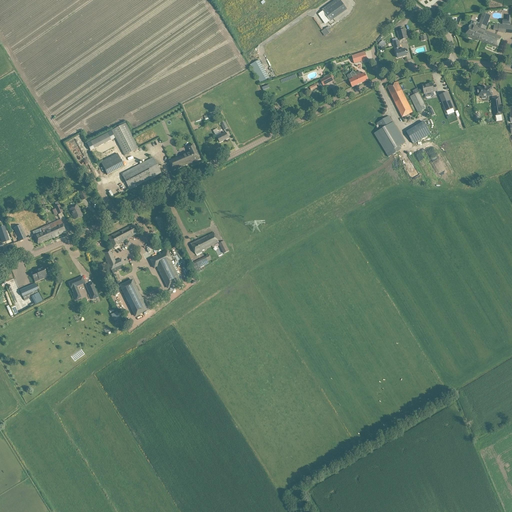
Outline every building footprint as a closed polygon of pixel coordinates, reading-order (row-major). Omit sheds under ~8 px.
[(322,11),(319,13),(326,23),(330,21),(346,9),(339,0),(335,0),(322,10),(322,11)] [(470,25),(466,35),(481,41),(497,47),(501,37),(485,31),(491,16),(483,13),(479,24),(473,21),(471,26),(470,25)] [(511,17),(507,17),(507,21),(503,21),(503,25),(511,25),(511,17)] [(405,29),(397,31),(400,41),(408,38),(405,29)] [(386,44),(383,40),(379,43),(380,44),(378,45),(381,50),(383,48),(382,47),(386,44)] [(398,58),(407,55),(405,49),(399,51),(399,48),(400,47),(398,40),(393,42),(396,53),(398,58)] [(365,52),(352,56),(354,64),(367,59),(365,52)] [(250,64),(259,83),(268,79),(259,60),(250,64)] [(365,73),(361,75),(360,71),(355,73),(353,71),(350,74),(353,79),(349,80),(350,83),(352,87),(360,84),(368,80),(366,76),(365,73)] [(330,75),(320,80),(323,86),(333,81),(330,75)] [(387,87),(388,89),(399,112),(402,117),(402,118),(413,113),(412,111),(400,87),(397,82),(387,87)] [(432,84),(423,86),(424,94),(437,91),(436,85),(436,86),(433,87),(432,84)] [(484,87),(483,87),(483,88),(478,88),(478,96),(482,96),(482,99),(486,99),(486,96),(492,96),(492,87),(486,87),(485,87),(485,88),(484,88),(484,87)] [(419,92),(415,94),(410,96),(418,113),(427,109),(419,92)] [(447,92),(439,96),(446,111),(453,108),(447,92)] [(492,98),(493,104),(495,116),(502,115),(499,97),(492,98)] [(221,123),(224,130),(228,128),(224,120),(221,115),(218,117),(221,123)] [(398,147),(405,143),(389,116),(376,123),(380,130),(374,134),(389,157),(399,150),(398,147)] [(406,132),(414,145),(431,135),(424,122),(406,132)] [(124,156),(139,149),(126,123),(111,131),(124,156)] [(220,142),(229,138),(226,133),(222,135),(220,132),(218,133),(217,129),(213,131),(215,135),(216,135),(218,138),(220,142)] [(86,143),(90,151),(111,140),(115,138),(111,131),(86,143)] [(169,161),(173,170),(200,159),(194,145),(188,147),(190,152),(169,161)] [(117,154),(100,162),(107,175),(124,166),(117,154)] [(129,189),(161,173),(153,157),(121,174),(129,189)] [(82,189),(78,191),(83,200),(87,198),(82,189)] [(56,207),(55,207),(58,215),(63,212),(58,202),(54,203),(56,207)] [(75,219),(82,216),(77,206),(70,209),(73,215),(75,219)] [(156,219),(161,228),(166,225),(161,216),(156,219)] [(66,232),(64,227),(61,220),(49,225),(54,237),(66,232)] [(137,232),(133,224),(108,237),(114,248),(120,246),(119,243),(137,233),(137,232)] [(54,237),(49,225),(41,228),(43,232),(34,235),(38,244),(54,237)] [(15,231),(19,239),(20,241),(26,238),(22,228),(21,228),(20,226),(14,228),(15,231)] [(4,227),(0,228),(0,236),(2,243),(9,240),(4,227)] [(219,243),(216,237),(214,233),(191,244),(196,255),(206,250),(206,249),(219,243)] [(224,254),(229,251),(224,241),(218,244),(224,254)] [(152,242),(138,251),(144,260),(158,252),(152,242)] [(14,243),(5,247),(9,257),(18,254),(14,243)] [(177,248),(172,249),(176,262),(181,260),(177,248)] [(110,250),(103,253),(105,257),(111,270),(112,273),(113,274),(117,272),(117,271),(115,268),(123,265),(124,265),(123,264),(121,259),(115,262),(110,250)] [(150,260),(154,268),(157,267),(168,288),(180,282),(170,260),(172,259),(167,250),(162,252),(163,254),(150,260)] [(192,263),(197,273),(202,271),(200,268),(209,264),(207,261),(211,259),(209,255),(192,263)] [(46,274),(44,268),(31,273),(34,280),(38,278),(39,280),(47,277),(46,274)] [(69,283),(69,285),(71,289),(72,288),(74,293),(73,294),(76,300),(81,298),(76,287),(85,283),(83,277),(78,278),(79,279),(69,283)] [(141,299),(132,280),(120,286),(135,316),(149,310),(143,298),(141,299)] [(35,284),(20,290),(22,297),(23,296),(38,290),(35,284)] [(98,297),(94,288),(88,291),(92,299),(98,297)] [(40,292),(32,296),(36,305),(44,301),(40,292)] [(115,321),(122,318),(120,311),(112,314),(115,321)]
